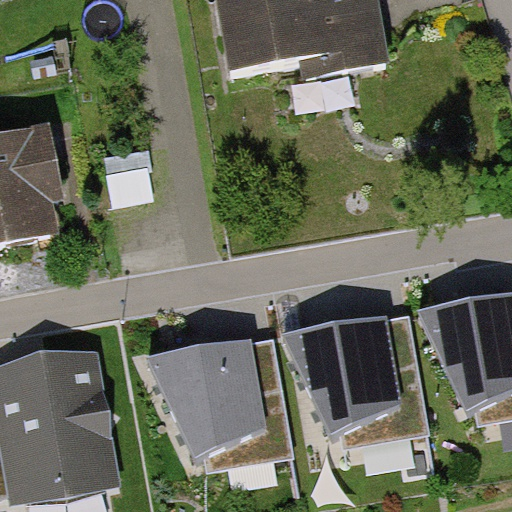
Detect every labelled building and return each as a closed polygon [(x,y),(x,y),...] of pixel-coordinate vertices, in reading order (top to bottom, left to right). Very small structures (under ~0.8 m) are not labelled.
[(388,0),(268,0),(234,6),(245,73),(308,63),(311,82),(400,67),(388,0)] [(79,140),(0,154),(0,260),(98,243),(79,140)] [(511,299),(424,315),(472,427),(511,420),(511,299)] [(410,319),(288,340),(336,452),(430,437),(410,319)] [(276,343),(154,364),(202,476),(295,462),(276,343)] [(116,357),(0,378),(0,511),(11,511),(140,489),(116,357)]
